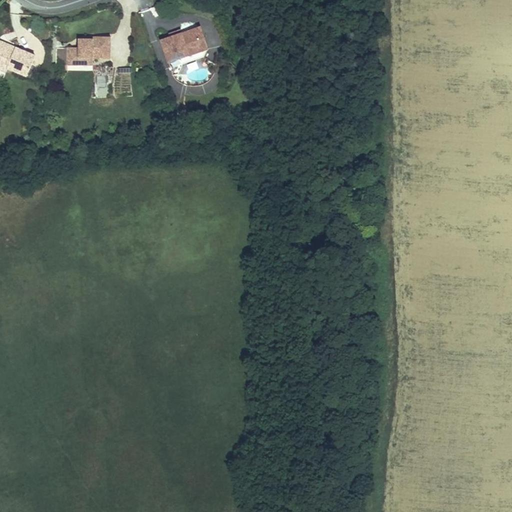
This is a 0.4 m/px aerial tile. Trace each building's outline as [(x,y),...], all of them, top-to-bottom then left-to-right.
[(204,36),(196,38),(203,60),(211,58),(204,36)] [(172,70),(181,67),(203,60),(196,38),(165,48),(172,70)] [(73,51),(72,69),(99,69),(100,62),(115,63),(115,39),(96,39),(96,43),(82,42),(82,51),(73,51)] [(2,44),(0,48),(0,49),(18,57),(20,52),(2,44)] [(18,57),(0,49),(0,70),(10,75),(12,70),(31,78),(39,60),(20,52),(18,57)] [(203,60),(181,67),(183,73),(207,65),(211,58),(203,60)] [(97,84),(96,97),(108,98),(109,85),(97,84)]
